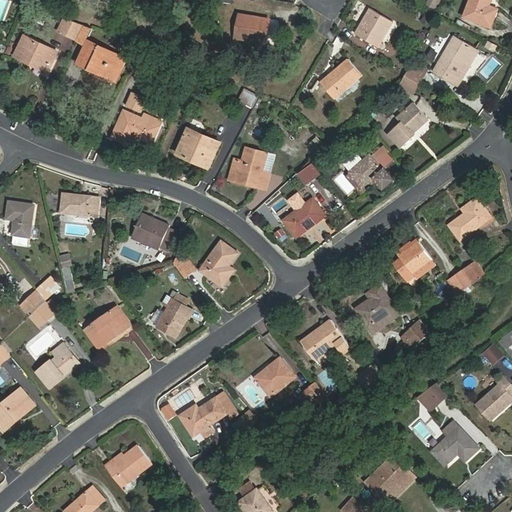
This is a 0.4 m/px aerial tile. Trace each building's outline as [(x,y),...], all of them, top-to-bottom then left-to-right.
[(446,0),(430,0),(426,7),(439,14),(446,0)] [(490,5),(491,0),(472,0),(466,16),(493,26),(500,8),(490,5)] [(381,48),(396,22),(372,9),(357,35),(381,48)] [(265,42),(271,19),(241,12),(235,35),(265,42)] [(424,22),(431,25),(434,16),(427,14),(424,22)] [(60,30),(79,40),(86,25),(66,16),(60,30)] [(86,25),(79,40),(86,43),(93,27),(86,25)] [(47,71),(57,51),(26,36),(16,57),(47,71)] [(459,83),(478,51),(457,39),(438,71),(459,83)] [(79,64),(90,70),(92,66),(104,72),(102,75),(114,81),(124,57),(89,41),(79,64)] [(426,55),(433,61),(440,54),(432,47),(426,55)] [(335,100),(363,75),(348,59),(321,83),(335,100)] [(411,68),(426,76),(428,72),(413,63),(411,68)] [(92,66),(90,70),(102,75),(104,72),(92,66)] [(421,84),(426,76),(411,68),(407,75),(421,84)] [(254,110),(261,98),(247,90),(240,102),(254,110)] [(142,112),(148,99),(134,93),(128,106),(142,112)] [(429,121),(413,104),(398,118),(403,122),(390,134),(404,150),(417,138),(415,135),(429,121)] [(154,144),(163,126),(144,118),(126,110),(114,138),(132,146),(136,137),(154,144)] [(144,118),(163,126),(165,121),(146,113),(144,118)] [(210,169),(222,141),(190,128),(178,154),(210,169)] [(318,149),(324,143),(317,136),(311,142),(318,149)] [(334,152),(343,143),(338,138),(329,148),(334,152)] [(263,172),(270,154),(248,147),(238,179),(259,185),(258,187),(266,189),(271,175),(263,172)] [(384,171),(377,163),(368,154),(362,160),(355,152),(342,162),(364,189),(384,171)] [(387,154),(377,163),(384,171),(393,162),(387,154)] [(298,174),(301,176),(314,164),(312,161),(298,174)] [(314,164),(301,176),(308,184),(321,173),(314,164)] [(99,216),(101,197),(64,193),(62,213),(99,216)] [(494,215),(479,195),(463,208),(466,211),(449,224),(461,241),(494,215)] [(110,198),(101,197),(99,216),(108,217),(110,198)] [(328,217),(313,198),(283,220),(297,240),(328,217)] [(32,237),(36,205),(10,202),(8,219),(16,220),(14,235),(32,237)] [(161,248),(163,245),(171,227),(171,225),(143,213),(133,236),(161,248)] [(171,227),(163,245),(171,248),(179,230),(171,227)] [(400,257),(420,242),(417,239),(411,244),(410,242),(396,252),(400,257)] [(226,271),(229,266),(238,253),(221,241),(201,271),(223,287),(232,274),(226,271)] [(408,283),(415,278),(412,274),(432,260),(420,242),(400,257),(401,259),(395,263),(408,283)] [(185,277),(194,270),(186,258),(181,251),(175,263),(185,277)] [(62,267),(73,265),(71,253),(60,254),(62,267)] [(186,258),(194,270),(197,267),(189,256),(186,258)] [(437,266),(432,260),(412,274),(415,278),(417,280),(437,266)] [(473,284),(486,275),(475,260),(463,269),(473,284)] [(64,267),(66,292),(75,292),(72,267),(64,267)] [(463,269),(455,275),(465,289),(473,284),(463,269)] [(460,294),(465,289),(455,275),(450,279),(460,294)] [(46,280),(55,290),(59,286),(50,276),(46,280)] [(45,300),(55,290),(46,280),(36,289),(38,292),(45,300)] [(376,296),(371,299),(358,309),(375,333),(387,325),(382,317),(397,307),(381,285),(373,291),(376,296)] [(27,302),(34,311),(45,300),(38,292),(27,302)] [(175,298),(187,304),(189,300),(177,294),(175,298)] [(178,337),(188,317),(193,307),(187,304),(175,298),(172,297),(157,327),(178,337)] [(40,326),(56,312),(46,301),(45,300),(34,311),(30,314),(40,326)] [(34,311),(27,302),(23,306),(30,314),(34,311)] [(117,332),(119,336),(133,326),(118,305),(86,329),(97,345),(117,332)] [(197,309),(193,307),(188,317),(192,319),(197,309)] [(402,314),(397,307),(382,317),(387,325),(402,314)] [(421,319),(404,335),(407,338),(415,346),(432,330),(421,319)] [(345,355),(354,348),(332,320),(303,342),(317,360),(337,345),(345,355)] [(511,329),(499,341),(511,355),(511,354),(511,329)] [(100,349),(119,336),(117,332),(97,345),(100,349)] [(407,338),(402,343),(410,351),(415,346),(407,338)] [(0,342),(0,361),(10,353),(1,342),(0,342)] [(65,342),(52,353),(55,358),(37,373),(49,387),(82,362),(65,342)] [(494,365),(506,355),(495,342),(483,352),(494,365)] [(278,368),(259,382),(271,397),(297,377),(282,357),(274,363),(278,368)] [(256,378),(259,382),(278,368),(274,363),(256,378)] [(378,363),(361,376),(370,388),(374,387),(375,386),(386,375),(387,374),(378,363)] [(511,401),(510,399),(511,396),(511,382),(506,375),(498,382),(500,385),(478,405),(492,420),(511,402),(511,401)] [(426,391),(434,403),(448,391),(439,382),(426,391)] [(318,383),(308,391),(317,403),(331,399),(318,383)] [(1,406),(0,406),(0,425),(6,432),(37,405),(23,388),(1,406)] [(226,390),(219,395),(202,407),(198,401),(181,414),(195,435),(230,412),(233,417),(241,412),(226,390)] [(317,403),(308,391),(305,393),(313,404),(317,403)] [(430,406),(434,403),(426,391),(421,395),(430,406)] [(170,404),(162,409),(168,420),(176,415),(170,404)] [(251,408),(233,424),(241,433),(259,418),(251,408)] [(482,448),(455,419),(443,430),(448,435),(431,451),(446,467),(460,454),(466,462),(482,448)] [(113,464),(111,461),(106,465),(123,487),(153,463),(140,444),(126,455),(113,464)] [(124,451),(111,461),(113,464),(126,455),(124,451)] [(366,482),(383,499),(414,471),(397,453),(366,482)] [(414,471),(383,499),(387,504),(418,476),(414,471)] [(66,511),(92,511),(106,500),(94,486),(66,510),(66,511)] [(269,511),(273,509),(258,489),(240,502),(247,511),(269,511)] [(345,511),(348,511),(359,501),(354,496),(342,509),(345,511)] [(368,511),(370,510),(359,501),(348,511),(368,511)]
